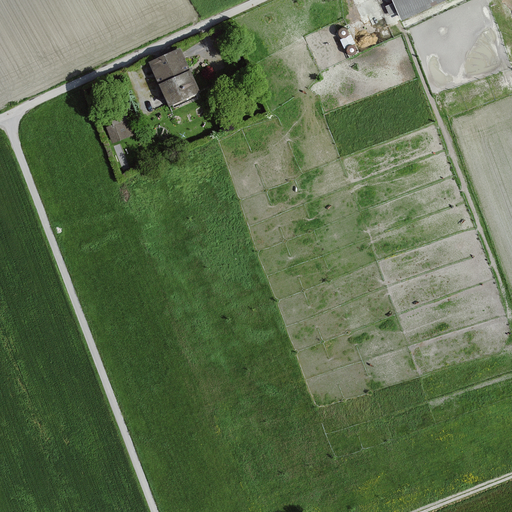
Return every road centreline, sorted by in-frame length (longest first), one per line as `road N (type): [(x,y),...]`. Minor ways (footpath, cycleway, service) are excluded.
road 1 (unclassified): [(4,116),(155,511)]
road 2 (unclassified): [(4,116),(259,0)]
